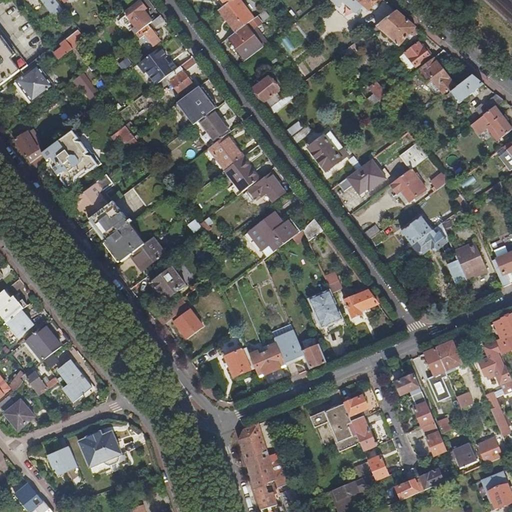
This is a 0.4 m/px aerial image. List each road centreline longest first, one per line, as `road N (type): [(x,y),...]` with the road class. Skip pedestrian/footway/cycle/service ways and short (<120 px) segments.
road 1 (residential): [(167,0),(422,337)]
road 2 (residential): [(168,363),(0,148)]
road 3 (residential): [(219,424),(422,337)]
road 4 (residential): [(0,235),(129,395)]
road 5 (residential): [(511,86),(407,0)]
road 6 (residential): [(129,395),(157,435),(182,511)]
road 7 (residential): [(13,448),(129,395)]
